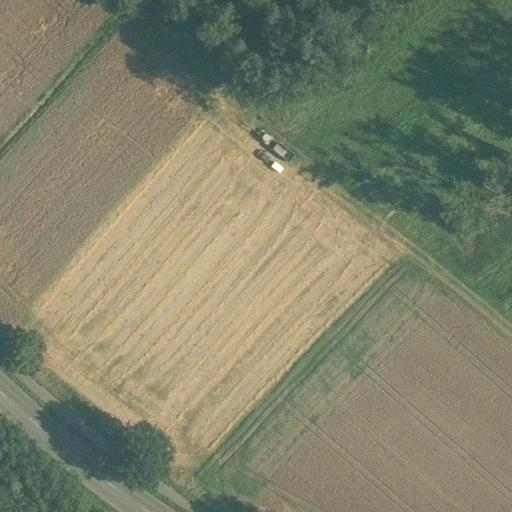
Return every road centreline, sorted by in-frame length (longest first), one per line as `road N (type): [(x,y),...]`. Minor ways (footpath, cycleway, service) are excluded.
road 1 (track): [(511,333),(117,0)]
road 2 (tertiary): [(0,388),(149,511)]
